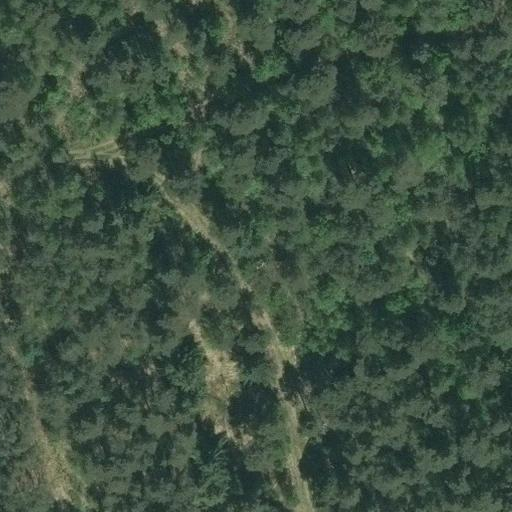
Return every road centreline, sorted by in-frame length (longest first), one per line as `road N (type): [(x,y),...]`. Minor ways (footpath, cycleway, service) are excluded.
road 1 (track): [(45,87),(208,207),(247,290),(257,419),(304,489),(307,511)]
road 2 (track): [(0,96),(336,25),(440,23),(511,34)]
